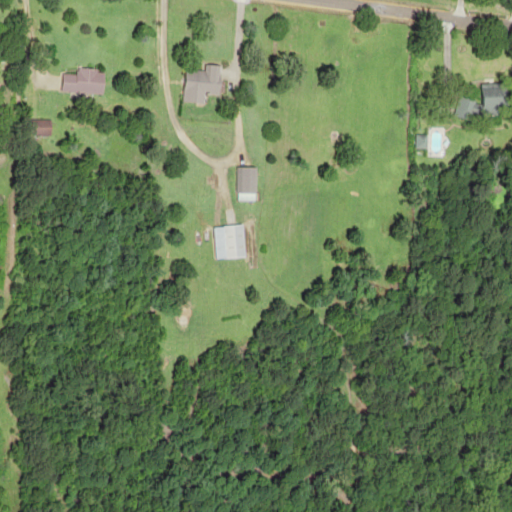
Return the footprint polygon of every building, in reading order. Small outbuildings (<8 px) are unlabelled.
[(212,94),(214,64),(199,63),(199,70),(177,68),(175,100),(199,101),(200,93),(212,94)] [(95,93),(98,68),(72,66),(72,73),(56,71),(54,89),(95,93)] [(498,83),(471,82),(470,98),(449,97),(448,116),(464,117),(465,112),(496,114),(498,83)] [(46,119),(23,119),(23,134),(46,134),(46,119)] [(251,199),(251,166),(231,166),(231,199),(251,199)] [(236,223),(208,225),(209,257),(238,256),(236,223)]
